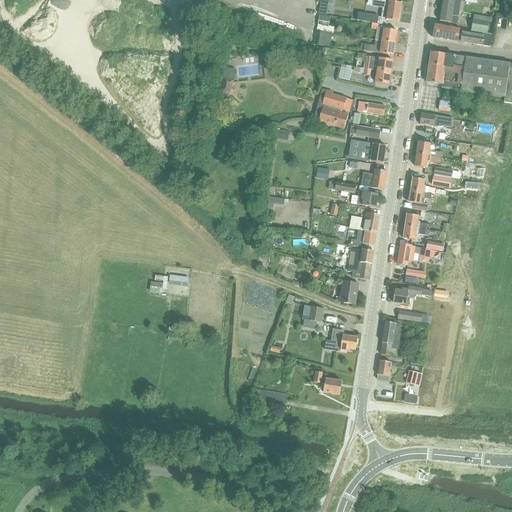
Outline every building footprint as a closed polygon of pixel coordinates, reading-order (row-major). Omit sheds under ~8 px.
[(386,19),(386,20),(399,22),(402,4),(377,0),(374,0),(373,7),(383,8),(381,18),(386,19)] [(456,0),(443,0),(440,21),(457,24),(461,1),(456,0)] [(378,20),(379,16),(358,13),(357,17),(357,21),(372,23),(377,24),(378,20)] [(331,17),(320,15),(317,32),(336,35),(337,28),(329,27),(331,17)] [(474,19),(471,31),(487,34),(490,22),(474,19)] [(372,24),(371,29),(377,30),(375,41),(395,44),(397,31),(384,29),(385,25),(378,24),(378,25),(372,24)] [(433,25),(431,37),(433,37),(433,38),(458,43),(459,42),(490,47),(492,35),(487,34),(471,31),(461,30),(461,29),(435,25),(433,25)] [(316,32),(314,46),(324,48),(326,34),(316,32)] [(395,44),(375,41),(374,47),(364,45),(363,52),(393,56),(395,44)] [(315,56),(323,58),(325,51),(317,49),(315,56)] [(511,64),(432,53),(431,57),(432,57),(430,69),(428,83),(429,83),(441,85),(442,85),(441,88),(505,97),(504,103),(511,103),(511,64)] [(366,63),(365,69),(372,70),(377,71),(391,73),(393,61),(370,57),(369,63),(366,63)] [(342,65),(339,79),(350,82),(352,70),(351,70),(352,67),(342,65)] [(372,70),(365,69),(354,68),(354,73),(364,74),(364,76),(371,77),(372,70)] [(391,73),(377,71),(375,84),(389,86),(391,73)] [(222,78),(218,95),(230,99),(234,81),(222,78)] [(322,90),(317,106),(324,108),(319,123),(345,130),(349,115),(345,114),(345,111),(349,112),(352,101),(332,95),(333,93),(327,92),(322,90)] [(440,111),(452,111),(453,101),(440,100),(440,111)] [(359,103),(358,112),(384,116),(385,107),(359,103)] [(422,114),(420,125),(434,127),(444,126),(452,127),(453,119),(422,114)] [(351,126),(350,134),(355,135),(379,139),(380,131),(369,129),(363,128),(356,127),(351,126)] [(278,131),(276,138),(288,140),(289,132),(278,131)] [(417,154),(440,158),(441,152),(432,151),(432,150),(430,150),(431,144),(419,142),(417,154)] [(359,143),(357,160),(365,161),(383,164),(386,147),(367,144),(359,143)] [(442,159),(440,158),(417,154),(415,166),(427,168),(428,162),(441,164),(442,159)] [(315,179),(324,180),(325,169),(317,168),(315,179)] [(376,168),(375,175),(364,173),(362,186),(384,190),(388,170),(376,168)] [(435,169),(434,176),(451,179),(453,172),(435,169)] [(452,180),(434,177),(432,185),(450,188),(452,180)] [(411,190),(432,194),(443,196),(443,192),(436,191),(436,189),(426,187),(424,186),(425,180),(413,178),(411,190)] [(336,183),(336,184),(329,183),(328,191),(335,192),(335,191),(355,194),(356,186),(336,183)] [(432,194),(411,190),(409,202),(414,203),(413,209),(421,211),(426,211),(427,211),(428,204),(421,203),(422,198),(431,200),(432,194)] [(359,192),(358,198),(352,197),(351,205),(357,206),(357,205),(376,208),(378,195),(359,192)] [(268,204),(267,211),(272,212),(273,205),(283,206),(284,200),(269,197),(268,204)] [(332,205),(330,216),(337,217),(339,206),(332,205)] [(359,231),(377,233),(380,216),(367,213),(366,219),(362,219),(352,217),(350,228),(359,231)] [(405,227),(429,230),(430,224),(418,222),(419,216),(407,214),(405,227)] [(429,230),(405,227),(403,238),(415,240),(416,234),(429,235),(429,231),(429,230)] [(377,233),(359,231),(357,241),(349,240),(348,246),(368,249),(369,245),(374,246),(377,233)] [(427,242),(426,250),(435,251),(442,253),(443,253),(444,246),(439,244),(427,242)] [(401,244),(397,264),(400,264),(399,266),(405,267),(405,265),(408,266),(409,260),(413,261),(414,253),(421,254),(420,259),(428,261),(429,258),(429,257),(433,258),(435,251),(426,250),(407,246),(401,244)] [(355,273),(355,278),(370,280),(374,251),(363,250),(362,251),(356,250),(354,266),(349,265),(348,272),(355,273)] [(406,271),(405,277),(420,280),(421,273),(406,271)] [(189,279),(170,277),(169,286),(188,288),(189,279)] [(344,282),(341,303),(356,306),(360,285),(344,282)] [(151,283),(150,294),(162,295),(163,290),(163,288),(163,285),(151,283)] [(395,290),(393,303),(409,305),(410,298),(414,298),(414,294),(431,297),(432,291),(409,287),(409,290),(403,289),(403,291),(395,290)] [(311,307),(309,322),(321,324),(323,310),(311,307)] [(429,316),(400,311),(398,319),(428,324),(429,316)] [(327,315),(326,321),(337,323),(338,317),(327,315)] [(402,325),(386,322),(381,355),(397,357),(398,350),(399,350),(401,335),(400,334),(402,325)] [(358,338),(343,336),(344,332),(333,331),(332,343),(327,342),(325,351),(347,354),(348,350),(356,351),(358,338)] [(377,380),(389,381),(391,363),(380,361),(377,380)] [(417,373),(410,371),(407,383),(414,385),(417,373)] [(323,394),(339,397),(342,383),(321,379),(322,374),(316,373),(314,384),(325,386),(323,394)] [(287,396),(255,390),(254,399),(285,404),(287,396)]
